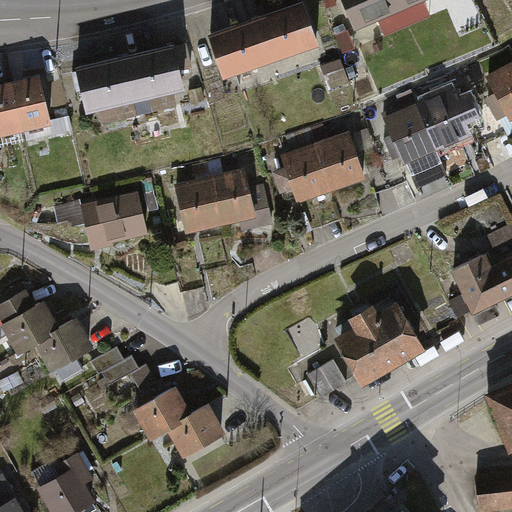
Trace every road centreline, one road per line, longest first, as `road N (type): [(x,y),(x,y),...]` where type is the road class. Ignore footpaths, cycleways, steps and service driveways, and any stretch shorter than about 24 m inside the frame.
road 1 (residential): [(511,165),(247,298),(194,343)]
road 2 (residential): [(0,237),(194,343)]
road 3 (primary): [(332,459),(511,358)]
road 4 (residential): [(194,343),(332,459)]
road 5 (unclassified): [(137,0),(0,23)]
